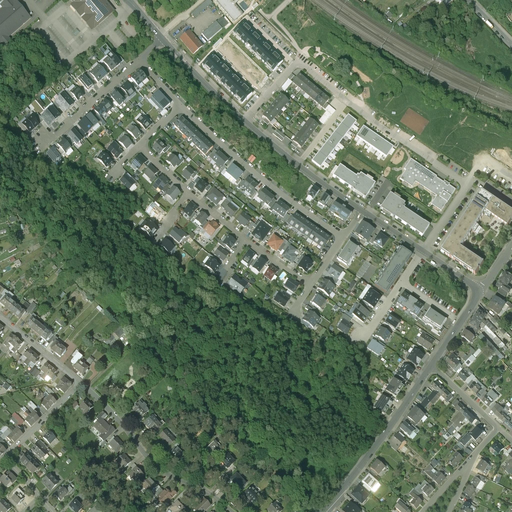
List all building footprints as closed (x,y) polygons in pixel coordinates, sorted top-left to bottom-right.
[(15,0),(2,0),(0,2),(0,43),(30,17),(15,0)] [(71,0),(74,2),(71,5),(89,26),(92,23),(95,27),(114,11),(104,0),(71,0)] [(214,0),(233,22),(243,14),(235,5),(239,1),(238,0),(214,0)] [(195,19),(209,7),(205,3),(192,14),(195,19)] [(388,11),(382,17),(386,21),(391,15),(388,11)] [(216,22),(202,34),(208,41),(222,29),(216,22)] [(253,52),(262,42),(254,34),(256,33),(253,30),(251,31),(242,23),(233,33),(253,52)] [(458,26),(452,23),(449,28),(450,28),(449,31),(451,33),(455,31),(458,26)] [(195,39),(191,34),(192,34),(189,30),(180,38),(183,42),(187,46),(193,54),(202,46),(196,38),(195,39)] [(461,36),(452,34),(452,36),(451,42),(460,44),(461,36)] [(262,42),(253,52),(273,72),(283,62),(274,54),(276,52),(273,49),(271,51),(262,42)] [(106,57),(116,68),(120,64),(108,51),(104,54),(106,57)] [(222,84),(232,74),(224,66),(225,64),(222,61),(221,63),(212,54),(202,64),(222,84)] [(116,68),(106,57),(99,62),(101,64),(103,62),(109,69),(111,72),(116,68)] [(109,69),(103,62),(101,64),(107,71),(109,69)] [(107,71),(101,64),(98,67),(97,65),(98,65),(97,63),(92,67),(94,70),(102,79),(107,75),(105,73),(107,71)] [(102,79),(94,70),(90,74),(89,73),(86,75),(90,78),(92,81),(94,79),(98,83),(102,79)] [(140,71),(135,75),(142,83),(147,79),(140,71)] [(232,74),(222,84),(242,103),(252,93),(244,85),(245,84),(242,81),(241,82),(232,74)] [(142,83),(135,75),(131,79),(134,83),(138,87),(142,83)] [(303,79),(299,75),(296,78),(292,83),(297,87),(303,79)] [(87,80),(84,77),(80,80),(79,79),(78,80),(79,81),(76,83),(80,88),(83,86),(88,92),(96,85),(92,81),(90,78),(87,80)] [(307,83),(303,79),(297,87),(301,90),(307,83)] [(134,92),(126,83),(121,88),(122,90),(128,97),(129,97),(134,92)] [(138,87),(134,83),(132,85),(138,92),(140,90),(138,87)] [(311,86),(307,83),(301,90),(305,94),(311,86)] [(70,92),(70,93),(74,97),(78,101),(83,96),(76,88),(75,88),(73,85),(68,90),(70,92)] [(311,86),(305,94),(309,97),(316,90),(311,86)] [(70,93),(70,92),(68,90),(67,88),(65,90),(69,95),(72,99),(74,97),(70,93)] [(128,97),(122,90),(120,92),(126,98),(126,99),(128,97)] [(316,90),(309,97),(314,101),(320,93),(316,90)] [(118,94),(116,92),(114,94),(114,95),(111,98),(119,107),(123,104),(122,103),(124,101),(123,100),(118,94)] [(120,92),(118,94),(123,100),(126,98),(120,92)] [(150,99),(156,105),(164,98),(158,92),(153,97),(150,99)] [(320,93),(314,101),(318,105),(324,97),(320,93)] [(66,97),(64,94),(59,98),(69,109),(73,105),(72,104),(74,102),(72,99),(69,95),(66,97)] [(281,95),(277,99),(285,106),(289,102),(284,98),(281,95)] [(324,97),(318,105),(322,108),(326,104),(329,100),(324,97)] [(69,109),(59,98),(53,104),(54,106),(57,109),(60,107),(64,112),(69,109)] [(170,104),(164,98),(156,105),(162,112),(170,104)] [(285,106),(277,99),(274,103),(281,110),(285,106)] [(108,103),(106,101),(100,106),(107,113),(112,109),(112,108),(108,103)] [(116,108),(110,101),(108,103),(112,108),(112,109),(114,110),(116,108)] [(58,115),(52,108),(54,106),(53,104),(51,103),(44,110),(46,113),(54,121),(60,116),(58,115)] [(281,110),(274,103),(270,108),(277,114),(281,110)] [(57,109),(54,106),(52,108),(58,115),(60,113),(57,109)] [(101,118),(107,113),(100,106),(95,111),(97,114),(101,118)] [(328,106),(325,110),(326,111),(319,121),(324,124),(331,115),(332,116),(335,111),(328,106)] [(277,114),(270,108),(266,112),(274,118),(277,114)] [(31,116),(27,120),(34,128),(39,124),(36,120),(38,119),(35,116),(32,112),(30,114),(31,116)] [(274,118),(266,112),(262,116),(265,118),(269,122),(270,123),(274,118)] [(41,117),(37,113),(35,116),(38,119),(41,122),(43,120),(41,118),(41,117)] [(54,121),(46,113),(41,117),(41,118),(43,120),(48,126),(54,121)] [(98,124),(93,118),(90,114),(84,120),(92,129),(98,124)] [(106,124),(101,118),(97,114),(95,116),(101,122),(104,126),(106,124)] [(151,121),(145,115),(143,117),(149,123),(151,121)] [(98,124),(99,125),(101,122),(95,116),(93,118),(98,124)] [(143,117),(142,116),(137,121),(146,129),(150,124),(149,123),(143,117)] [(312,161),(320,168),(356,122),(348,116),(346,118),(343,121),(338,128),(336,131),(332,136),(329,139),(324,146),(321,149),(316,156),(314,159),(312,161)] [(187,122),(182,118),(179,121),(175,125),(174,126),(179,131),(187,122)] [(315,123),(310,119),(306,124),(314,130),(318,125),(315,123)] [(30,132),(34,128),(27,120),(22,124),(26,128),(30,132)] [(86,134),(92,129),(84,120),(78,125),(81,129),(86,134)] [(22,124),(20,121),(18,124),(24,130),(26,128),(22,124)] [(187,122),(179,131),(183,134),(190,127),(190,126),(187,123),(187,122)] [(141,130),(135,123),(132,125),(139,132),(141,130)] [(314,130),(306,124),(303,128),(311,134),(314,130)] [(132,125),(127,130),(136,139),(141,134),(139,132),(132,125)] [(190,127),(183,134),(188,139),(188,138),(194,131),(195,131),(190,127)] [(367,130),(363,127),(356,137),(386,157),(393,148),(391,146),(387,144),(383,141),(374,135),(371,133),(367,130)] [(311,134),(303,128),(299,133),(307,139),(311,134)] [(71,132),(66,137),(70,141),(72,143),(74,142),(77,145),(80,142),(79,141),(82,139),(74,129),(71,132)] [(86,134),(81,129),(79,131),(85,138),(87,135),(86,134)] [(194,131),(188,138),(192,142),(199,135),(194,131)] [(307,139),(299,133),(296,137),(304,143),(307,139)] [(199,135),(192,142),(192,143),(196,147),(204,139),(199,135)] [(124,136),(119,141),(126,149),(131,143),(128,140),(124,136)] [(296,137),(293,142),(298,146),(300,148),(304,143),(296,137)] [(61,147),(65,152),(73,145),(72,143),(70,141),(67,143),(63,138),(57,143),(61,147)] [(204,139),(196,147),(200,150),(208,142),(207,142),(204,139)] [(120,147),(114,141),(112,143),(113,144),(118,149),(120,147)] [(159,141),(153,148),(160,154),(162,151),(166,148),(159,141)] [(208,142),(200,150),(205,155),(209,151),(213,147),(208,142)] [(118,149),(113,144),(108,149),(117,158),(122,153),(118,149)] [(169,145),(166,148),(162,151),(165,154),(171,147),(169,145)] [(60,155),(54,149),(52,147),(47,152),(54,160),(60,155)] [(57,147),(54,149),(60,155),(60,156),(63,154),(58,149),(57,147)] [(65,152),(61,147),(58,149),(63,154),(64,156),(66,154),(65,152)] [(112,157),(105,151),(103,153),(109,160),(112,157)] [(223,156),(218,151),(211,159),(216,163),(223,156)] [(503,151),(499,157),(504,160),(508,154),(503,151)] [(103,153),(97,158),(106,167),(109,164),(111,161),(109,160),(103,153)] [(172,154),(166,161),(174,167),(176,165),(179,162),(182,159),(182,158),(179,155),(176,158),(172,154)] [(140,155),(136,160),(134,159),(132,161),(133,163),(132,163),(138,169),(139,169),(143,164),(146,161),(140,155)] [(228,160),(223,156),(216,163),(215,163),(221,168),(228,160)] [(179,162),(176,165),(178,167),(184,161),(182,159),(179,162)] [(437,177),(411,159),(404,169),(405,170),(400,179),(412,187),(415,182),(436,196),(431,204),(441,211),(447,202),(451,197),(455,190),(448,185),(449,184),(444,181),(443,182),(436,178),(437,177)] [(143,164),(139,169),(138,169),(137,170),(140,172),(146,166),(143,164)] [(232,164),(225,172),(231,177),(238,168),(232,164)] [(151,166),(144,173),(151,179),(154,175),(157,172),(151,166)] [(356,177),(340,166),(333,176),(352,190),(365,199),(375,184),(360,175),(359,177),(357,176),(356,177)] [(188,168),(182,175),(188,180),(191,177),(194,173),(188,168)] [(238,168),(231,177),(236,181),(239,178),(243,173),(238,168)] [(129,179),(126,175),(120,180),(129,189),(134,184),(134,183),(129,179)] [(138,183),(131,176),(129,179),(134,183),(134,184),(136,185),(138,183)] [(162,176),(155,184),(153,186),(156,189),(158,187),(162,190),(163,189),(168,184),(169,183),(162,176)] [(253,181),(248,177),(241,186),(246,190),(253,181)] [(197,184),(195,187),(202,193),(205,190),(208,186),(201,180),(200,181),(197,178),(194,182),(197,184)] [(258,185),(253,181),(246,190),(250,194),(258,185)] [(319,191),(313,186),(307,196),(313,200),(319,191)] [(170,191),(166,194),(173,200),(180,193),(173,187),(170,191)] [(224,197),(214,188),(206,197),(216,205),(218,204),(224,197)] [(164,193),(162,195),(164,197),(166,194),(170,191),(168,189),(166,191),(164,193)] [(264,190),(259,195),(257,197),(263,201),(269,194),(264,190)] [(508,227),(511,220),(511,211),(482,191),(441,251),(475,275),(484,262),(462,247),(472,232),(475,234),(479,227),(477,225),(486,212),(508,227)] [(274,198),(269,194),(263,201),(265,203),(264,204),(267,206),(274,198)] [(330,198),(324,194),(318,203),(324,207),(330,198)] [(405,204),(390,194),(380,209),(393,218),(393,217),(397,220),(398,219),(402,222),(401,223),(406,226),(407,225),(411,227),(410,229),(415,232),(416,231),(420,233),(419,235),(422,237),(429,226),(424,222),(423,223),(404,209),(405,208),(403,207),(405,204)] [(224,197),(218,204),(220,206),(226,199),(224,197)] [(226,199),(220,206),(225,209),(230,204),(230,202),(226,199)] [(277,204),(273,210),(278,214),(285,206),(279,202),(277,204)] [(352,213),(335,202),(328,212),(345,223),(352,213)] [(191,203),(184,211),(190,217),(194,212),(197,208),(191,203)] [(237,210),(230,204),(225,209),(224,210),(226,212),(225,213),(231,217),(237,210)] [(289,209),(285,206),(278,214),(283,217),(289,209)] [(194,212),(190,217),(188,219),(190,221),(196,214),(194,212)] [(202,212),(195,220),(201,225),(205,220),(208,217),(202,212)] [(251,219),(243,213),(237,220),(245,226),(250,220),(251,219)] [(293,228),(300,217),(295,214),(288,224),(293,228)] [(298,231),(305,221),(300,217),(293,228),(298,231)] [(151,223),(146,219),(140,227),(147,233),(150,236),(150,235),(156,229),(157,228),(151,223)] [(250,220),(245,226),(250,230),(252,226),(254,224),(250,220)] [(254,224),(252,226),(256,229),(261,223),(257,220),(254,224)] [(157,225),(153,221),(151,223),(157,228),(156,229),(157,230),(161,226),(160,224),(157,225)] [(207,222),(202,228),(199,231),(202,234),(211,223),(208,221),(207,222)] [(211,223),(202,234),(208,239),(219,227),(212,221),(211,223)] [(303,235),(310,224),(305,221),(298,231),(303,235)] [(366,241),(374,230),(362,222),(355,233),(359,236),(358,237),(361,239),(362,238),(366,241)] [(270,230),(261,223),(256,229),(252,234),(261,241),(265,236),(270,230)] [(308,238),(315,228),(310,224),(303,235),(308,238)] [(313,241),(320,231),(315,228),(308,238),(313,241)] [(179,232),(175,229),(170,235),(179,243),(184,237),(179,232)] [(184,237),(185,238),(187,236),(180,230),(179,232),(184,237)] [(318,245),(325,235),(320,231),(313,241),(318,245)] [(388,240),(379,234),(377,237),(374,242),(382,248),(388,240)] [(235,241),(228,235),(223,243),(226,245),(230,248),(235,241)] [(281,240),(274,235),(267,244),(272,247),(271,248),(274,250),(274,249),(276,251),(277,250),(282,243),(280,241),(281,240)] [(330,238),(325,235),(318,245),(323,249),(330,238)] [(372,244),(374,242),(377,237),(374,235),(369,242),(372,244)] [(166,239),(165,238),(160,244),(169,252),(174,246),(173,246),(175,243),(168,237),(166,239)] [(282,243),(277,250),(280,252),(282,250),(287,243),(288,242),(283,238),(281,240),(280,241),(282,243)] [(355,246),(349,241),(336,259),(348,267),(362,247),(357,243),(355,246)] [(285,252),(282,256),(292,263),(296,257),(293,254),(295,251),(289,246),(285,252)] [(228,254),(219,247),(214,254),(223,260),(228,254)] [(411,255),(399,247),(394,255),(393,254),(378,277),(379,277),(374,285),(386,293),(411,255)] [(249,250),(243,259),(248,263),(252,258),(255,254),(249,250)] [(220,265),(210,258),(205,265),(210,268),(214,272),(216,270),(217,271),(218,269),(217,268),(220,265)] [(258,260),(253,267),(259,272),(266,263),(260,258),(258,260)] [(299,265),(298,267),(306,272),(308,269),(308,270),(310,269),(311,268),(310,267),(310,266),(312,263),(304,258),(299,265)] [(370,264),(366,261),(355,275),(360,279),(370,264)] [(342,272),(333,265),(328,273),(331,275),(337,279),(342,272)] [(271,266),(264,275),(271,280),(278,271),(271,266)] [(507,273),(506,272),(504,273),(504,274),(504,275),(503,276),(502,275),(500,278),(501,279),(499,282),(496,287),(500,289),(507,294),(511,289),(507,287),(511,278),(511,276),(507,274),(507,273)] [(337,279),(331,275),(328,279),(336,284),(338,280),(337,279)] [(241,281),(234,276),(229,283),(234,287),(241,292),(246,285),(241,281)] [(299,285),(289,279),(284,286),(294,292),(299,285)] [(335,287),(324,279),(321,284),(332,291),(335,287)] [(332,291),(321,284),(317,288),(318,289),(324,293),(329,296),(332,291)] [(376,294),(369,290),(366,295),(377,303),(381,297),(376,294)] [(291,296),(283,291),(281,294),(288,299),(291,296)] [(281,294),(279,293),(274,300),(284,306),(287,302),(289,300),(288,299),(281,294)] [(410,298),(403,293),(397,303),(416,317),(423,306),(417,302),(418,300),(411,296),(410,298)] [(318,296),(315,294),(310,302),(320,308),(325,301),(323,300),(318,296)] [(3,297),(0,300),(0,303),(5,307),(10,300),(5,295),(3,297)] [(377,303),(366,295),(362,300),(369,305),(374,308),(377,303)] [(504,303),(495,297),(491,303),(501,309),(504,303)] [(15,304),(9,311),(14,315),(25,302),(22,299),(19,303),(17,302),(15,304)] [(10,300),(5,307),(9,311),(15,304),(10,300)] [(25,302),(14,315),(19,319),(25,312),(29,307),(30,306),(25,302)] [(36,305),(33,303),(30,306),(29,307),(30,308),(28,310),(30,313),(36,305)] [(501,309),(491,303),(488,308),(498,314),(501,309)] [(372,311),(364,305),(362,308),(370,313),(372,311)] [(358,306),(355,310),(367,318),(370,313),(362,308),(358,306)] [(447,320),(429,308),(422,320),(439,331),(447,320)] [(310,311),(309,310),(305,315),(317,322),(320,318),(310,311)] [(367,318),(355,310),(352,315),(354,316),(364,323),(367,318)] [(483,314),(478,310),(474,317),(482,322),(494,334),(497,331),(487,320),(485,322),(483,320),(486,316),(494,324),(496,321),(493,318),(486,311),(483,314)] [(352,315),(346,311),(344,314),(352,319),(354,316),(352,315)] [(33,313),(27,321),(28,322),(26,324),(31,328),(37,322),(34,319),(37,316),(33,313)] [(352,319),(344,314),(341,319),(343,321),(343,320),(348,324),(352,319)] [(317,322),(305,315),(302,319),(308,323),(313,327),(317,322)] [(400,323),(389,315),(384,322),(395,330),(400,323)] [(482,322),(474,317),(469,324),(477,330),(479,327),(480,326),(482,322)] [(348,324),(343,320),(343,321),(338,328),(347,334),(352,326),(348,324)] [(37,322),(31,328),(36,332),(42,326),(37,322)] [(494,334),(482,322),(480,326),(493,340),(496,337),(494,334)] [(42,326),(36,332),(41,336),(47,330),(42,326)] [(125,332),(119,326),(117,328),(123,334),(125,332)] [(390,334),(380,327),(375,335),(384,341),(386,337),(388,338),(390,334)] [(123,334),(117,328),(114,330),(121,337),(123,334)] [(47,330),(41,336),(46,340),(49,337),(50,338),(53,335),(47,330)] [(121,337),(114,330),(112,332),(119,339),(121,337)] [(468,333),(465,330),(461,336),(469,342),(471,339),(472,339),(474,336),(468,333)] [(119,339),(112,332),(110,334),(115,339),(117,341),(119,339)] [(110,334),(105,339),(109,343),(110,344),(115,339),(110,334)] [(425,336),(422,334),(417,342),(428,350),(433,342),(425,336)] [(496,349),(482,334),(479,337),(497,356),(499,354),(495,349),(496,349)] [(14,337),(11,335),(6,341),(8,343),(14,347),(16,349),(21,343),(19,341),(14,337)] [(504,345),(496,337),(493,340),(501,348),(504,345)] [(384,348),(372,340),(367,347),(379,355),(384,348)] [(61,346),(56,342),(55,343),(51,348),(51,349),(55,353),(61,346)] [(61,346),(55,353),(60,357),(66,350),(61,346)] [(77,349),(72,355),(75,357),(78,353),(80,351),(77,349)] [(418,352),(414,349),(410,354),(420,361),(423,357),(422,357),(423,355),(418,352)] [(38,357),(30,350),(27,353),(26,351),(23,355),(28,358),(30,361),(35,364),(37,361),(36,360),(38,357)] [(78,353),(75,357),(71,362),(75,365),(73,367),(78,371),(84,364),(79,360),(82,357),(78,353)] [(420,361),(410,354),(407,359),(412,362),(417,365),(418,363),(418,364),(420,361)] [(453,354),(445,362),(455,372),(461,366),(456,360),(458,358),(453,354)] [(469,358),(465,362),(466,362),(465,364),(468,367),(473,361),(469,358)] [(46,364),(41,370),(44,373),(46,374),(51,367),(46,364)] [(84,364),(78,371),(83,375),(88,368),(84,364)] [(408,367),(404,364),(400,369),(410,376),(412,373),(412,372),(413,370),(408,367)] [(34,366),(28,373),(30,374),(36,368),(34,366)] [(51,367),(46,374),(47,375),(52,379),(54,376),(53,375),(56,371),(51,367)] [(410,376),(400,369),(397,374),(402,377),(407,380),(408,379),(410,376)] [(463,370),(458,375),(465,382),(470,377),(463,370)] [(64,378),(56,388),(58,390),(59,389),(64,393),(65,392),(71,386),(70,383),(64,378)] [(398,383),(393,379),(393,380),(390,385),(399,392),(403,386),(398,383)] [(477,380),(470,388),(476,394),(477,395),(482,389),(484,387),(477,380)] [(10,386),(6,382),(2,387),(7,391),(10,386)] [(443,388),(437,382),(434,384),(433,383),(431,385),(433,386),(432,387),(436,391),(438,393),(443,388)] [(399,392),(390,385),(386,390),(386,391),(390,394),(396,397),(399,392)] [(450,394),(443,388),(438,393),(436,395),(430,402),(432,404),(433,405),(439,398),(438,397),(440,395),(445,399),(450,394)] [(482,389),(477,395),(476,394),(476,395),(479,398),(482,394),(485,392),(482,389)] [(433,392),(427,399),(425,399),(421,404),(425,408),(427,405),(428,405),(430,402),(436,395),(438,393),(436,391),(434,393),(433,392)] [(484,399),(482,401),(489,407),(498,398),(491,391),(484,399)] [(47,398),(46,400),(52,406),(56,402),(50,395),(47,398)] [(386,400),(382,396),(382,397),(378,402),(388,409),(392,403),(386,400)] [(44,401),(41,404),(47,410),(52,406),(46,400),(44,401)] [(86,400),(79,407),(83,410),(84,410),(87,413),(93,407),(86,400)] [(37,407),(31,401),(28,404),(34,410),(37,407)] [(139,402),(134,407),(135,407),(132,410),(140,418),(142,417),(148,410),(145,407),(144,408),(139,402)] [(388,409),(378,402),(374,407),(374,408),(379,411),(384,414),(388,409)] [(467,410),(460,404),(455,409),(459,413),(451,421),(452,422),(454,424),(467,410)] [(497,404),(492,410),(495,413),(500,408),(497,404)] [(420,411),(415,407),(411,412),(420,420),(424,415),(420,411)] [(503,410),(500,408),(495,413),(494,414),(503,423),(508,418),(502,412),(503,410)] [(474,417),(467,410),(454,424),(452,426),(455,428),(455,429),(457,427),(459,428),(462,426),(459,423),(460,422),(461,422),(464,419),(463,419),(463,418),(465,418),(469,422),(474,417)] [(30,415),(29,417),(35,422),(39,418),(36,416),(37,414),(34,411),(30,415)] [(103,411),(96,418),(98,420),(101,418),(103,420),(107,416),(103,411)] [(420,420),(411,412),(408,416),(412,420),(417,424),(420,420)] [(508,418),(503,423),(511,431),(511,413),(511,414),(510,416),(508,418)] [(24,422),(18,415),(14,418),(19,423),(21,425),(24,422)] [(153,415),(144,423),(146,425),(145,425),(148,429),(156,421),(154,419),(156,417),(153,415)] [(28,418),(25,421),(31,426),(35,422),(29,417),(28,418)] [(478,421),(474,417),(469,422),(473,426),(475,425),(478,421)] [(109,427),(105,423),(105,422),(103,420),(101,418),(98,420),(93,425),(102,434),(99,437),(103,442),(104,441),(115,430),(110,426),(109,427)] [(156,421),(148,429),(152,432),(153,432),(154,434),(161,427),(158,425),(159,424),(156,421)] [(410,427),(405,422),(400,428),(410,437),(414,432),(415,431),(410,427)] [(415,427),(412,424),(410,427),(415,431),(414,432),(416,434),(419,430),(415,427)] [(14,431),(13,433),(18,438),(22,434),(20,432),(21,430),(18,427),(14,431)] [(467,433),(456,445),(461,450),(463,447),(460,445),(461,444),(464,446),(472,438),(475,441),(482,434),(480,432),(476,429),(470,435),(467,433)] [(9,432),(7,430),(3,434),(6,437),(10,441),(12,440),(14,442),(18,438),(13,433),(11,434),(9,432)] [(175,440),(169,434),(168,434),(165,431),(160,436),(165,441),(162,444),(167,448),(172,443),(175,440)] [(50,432),(43,438),(49,444),(55,437),(50,432)] [(441,436),(446,440),(450,436),(445,432),(441,436)] [(402,438),(397,434),(391,442),(392,442),(398,448),(404,440),(402,438)] [(111,443),(109,444),(117,452),(122,448),(121,447),(123,445),(116,438),(115,438),(111,443)] [(47,448),(40,441),(37,444),(43,450),(44,450),(47,448)] [(503,449),(496,442),(491,448),(495,452),(493,454),(496,456),(503,449)] [(214,443),(207,449),(214,456),(220,450),(214,443)] [(43,450),(37,444),(32,449),(41,458),(42,458),(43,458),(48,454),(44,450),(43,450)] [(185,456),(176,448),(171,453),(179,462),(184,457),(185,456)] [(131,462),(123,454),(117,460),(125,468),(131,462)] [(462,459),(456,454),(448,462),(450,464),(451,465),(454,468),(459,462),(462,459)] [(33,460),(27,455),(20,461),(25,467),(33,460)] [(234,462),(227,455),(220,461),(227,468),(234,462)] [(184,457),(179,462),(182,465),(188,460),(184,457)] [(33,460),(25,467),(32,474),(40,467),(37,464),(36,464),(33,460)] [(380,463),(377,460),(370,468),(372,469),(378,475),(384,467),(385,467),(380,463)] [(483,462),(482,461),(476,469),(483,475),(484,474),(485,475),(488,472),(486,470),(489,466),(483,462)] [(439,472),(438,473),(430,465),(424,472),(426,474),(439,485),(445,478),(439,472)] [(138,467),(136,469),(136,468),(132,471),(134,472),(129,477),(136,484),(139,480),(138,479),(142,475),(138,471),(140,470),(138,467)] [(200,467),(193,473),(196,476),(202,470),(200,467)] [(3,477),(0,480),(6,486),(10,483),(11,484),(16,480),(13,477),(8,472),(3,477)] [(50,474),(42,482),(50,491),(58,483),(50,474)] [(225,475),(220,480),(222,483),(228,477),(225,475)] [(368,475),(362,482),(364,484),(371,490),(372,490),(378,483),(372,478),(368,475)] [(245,485),(238,477),(232,484),(239,491),(245,485)] [(479,481),(475,478),(470,485),(476,489),(481,482),(479,481)] [(148,479),(141,486),(146,492),(145,493),(148,496),(152,492),(157,487),(148,479)] [(425,481),(421,486),(419,484),(414,490),(419,495),(422,491),(428,485),(425,481)] [(371,490),(364,484),(362,486),(369,493),(371,490)] [(428,485),(422,491),(428,496),(434,489),(428,485)] [(476,489),(470,485),(464,493),(470,497),(471,496),(473,493),(475,495),(478,490),(476,489)] [(57,488),(52,493),(60,501),(68,492),(69,493),(73,489),(69,486),(65,490),(62,488),(59,490),(57,488)] [(369,493),(362,486),(360,489),(366,495),(369,493)] [(360,489),(358,487),(351,495),(356,499),(360,503),(363,499),(364,500),(368,496),(366,495),(360,489)] [(251,488),(243,495),(252,504),(259,497),(251,488)] [(419,495),(414,490),(413,488),(408,493),(409,494),(414,499),(416,496),(417,497),(419,495)] [(159,496),(158,498),(154,502),(154,501),(153,502),(156,505),(162,505),(163,506),(164,506),(176,494),(172,490),(169,493),(166,490),(159,496)] [(154,494),(150,498),(154,501),(154,502),(158,498),(159,496),(156,492),(154,494)] [(17,493),(12,498),(18,505),(23,499),(17,493)] [(195,494),(191,498),(190,502),(194,506),(200,499),(195,494)] [(237,496),(230,503),(235,507),(241,501),(237,496)] [(414,499),(410,503),(416,508),(422,501),(417,497),(416,496),(414,499)] [(204,499),(194,509),(195,510),(195,509),(197,511),(203,511),(204,511),(210,506),(210,505),(209,505),(204,500),(205,500),(204,499)] [(81,504),(76,500),(69,506),(75,511),(78,511),(82,508),(80,505),(81,504)] [(7,505),(2,501),(0,503),(0,510),(1,511),(6,511),(10,508),(9,507),(10,506),(8,504),(7,505)] [(182,511),(185,510),(177,501),(166,511),(182,511)] [(358,505),(353,501),(351,503),(351,504),(358,510),(361,508),(358,505)] [(404,507),(399,502),(395,507),(400,511),(409,511),(406,509),(406,508),(404,507)] [(465,502),(460,509),(464,511),(467,511),(471,506),(467,503),(465,502)] [(274,503),(271,506),(271,505),(267,508),(270,511),(279,511),(281,511),(274,503)] [(350,503),(343,511),(344,511),(359,511),(360,511),(358,510),(351,504),(351,503),(350,503)]
